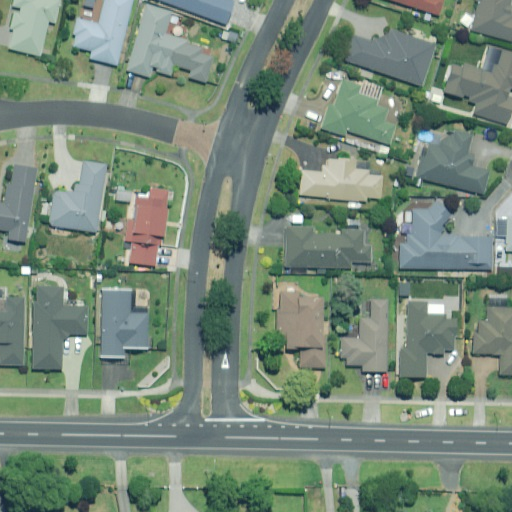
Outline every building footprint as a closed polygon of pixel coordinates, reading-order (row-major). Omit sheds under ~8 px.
[(14,0),(13,6),(21,8),(20,13),(14,12),(10,29),(14,30),(9,48),(40,56),(50,17),(56,19),(61,0),(60,0),(14,0)] [(134,0),(105,0),(99,24),(78,18),(74,34),(76,35),(73,46),(92,51),(90,58),(117,65),(134,0)] [(159,0),(226,24),(234,1),(229,0),(159,0)] [(392,0),(439,15),(443,0),(392,0)] [(473,0),(473,2),(477,3),(469,32),(511,43),(511,14),(510,13),(511,7),(509,6),(511,0),(473,0)] [(172,12),(147,4),(127,70),(150,77),(152,70),(171,75),(175,65),(191,70),(189,77),(205,82),(215,51),(186,42),(187,40),(165,34),(172,12)] [(383,39),(375,36),(373,42),(353,35),(345,60),(422,86),(436,45),(386,28),(383,39)] [(511,52),(489,45),(481,69),(453,61),(444,92),(477,102),(473,113),(506,123),(511,104),(511,97),(507,96),(510,86),(511,86),(511,52)] [(384,121),(389,107),(376,103),(377,99),(358,93),(360,86),(342,80),(334,106),(329,105),(321,128),(345,136),(347,130),(391,144),(397,125),(384,121)] [(481,137),(455,131),(453,138),(443,136),(440,147),(424,143),(416,177),(484,194),(489,170),(474,167),(481,137)] [(356,169),(357,161),(330,158),(329,166),(323,165),(323,173),(302,170),(299,195),(366,202),(367,197),(381,198),(383,177),(369,175),(369,171),(356,169)] [(75,184),(74,193),(55,190),(49,225),(96,232),(107,165),(83,161),(80,184),(75,184)] [(37,169),(14,166),(11,183),(7,183),(4,203),(0,202),(0,229),(9,231),(8,240),(26,242),(37,169)] [(168,189),(150,187),(149,197),(135,196),(128,262),(156,266),(158,244),(162,245),(168,189)] [(428,211),(413,210),(412,234),(407,234),(407,243),(400,243),(400,268),(492,269),(493,236),(442,236),(442,229),(452,211),(434,201),(428,211)] [(315,228),(286,227),(285,266),(352,269),(353,262),(372,262),(372,246),(364,246),(364,230),(343,229),(343,235),(314,234),(315,228)] [(63,286),(37,285),(37,301),(34,301),(32,368),(61,369),(63,334),(86,335),(87,307),(63,306),(63,286)] [(132,292),(102,291),(100,357),(123,358),(123,348),(149,348),(150,312),(131,311),(132,292)] [(0,300),(0,364),(24,366),(27,295),(8,294),(8,301),(0,300)] [(322,295),(280,294),(279,311),(277,311),(276,342),(286,342),(285,349),(300,349),(299,367),(324,368),(325,333),(321,333),(322,295)] [(502,295),(489,294),(488,323),(479,323),(479,333),(474,333),(473,353),(501,354),(500,375),(511,374),(511,307),(502,307),(502,295)] [(389,301),(371,301),(371,318),(360,318),(360,338),(341,338),(341,358),(347,358),(347,365),(362,365),(362,371),(388,371),(389,301)] [(445,350),(455,350),(456,320),(446,319),(446,315),(428,314),(428,303),(408,302),(407,348),(401,348),(400,376),(426,377),(426,354),(445,354),(445,350)]
